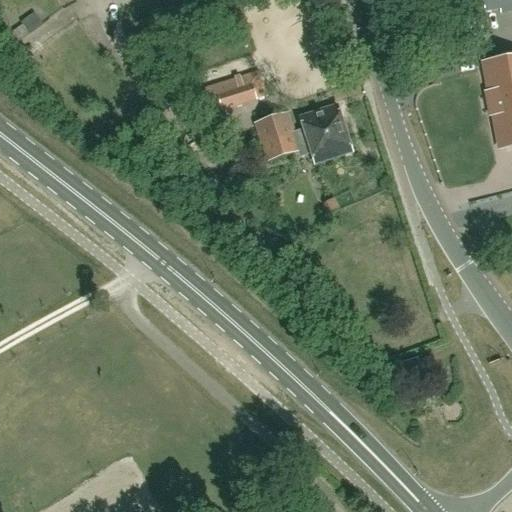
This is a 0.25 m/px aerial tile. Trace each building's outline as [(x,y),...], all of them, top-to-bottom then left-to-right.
[(511,0),(473,0),(476,14),(511,8),(511,0)] [(43,26),(34,13),(20,23),(22,25),(13,31),(18,38),(27,32),(29,36),(43,26)] [(511,59),(485,64),(491,97),(488,98),(489,104),(511,99),(511,59)] [(210,116),(267,98),(259,74),(203,92),(210,116)] [(495,117),(501,150),(511,148),(511,99),(489,104),(491,114),(494,113),(495,117)] [(316,167),(353,155),(338,109),(301,121),(306,134),(294,138),(287,117),(258,127),(270,163),(310,150),(316,167)] [(409,383),(423,378),(417,362),(403,366),(409,383)]
